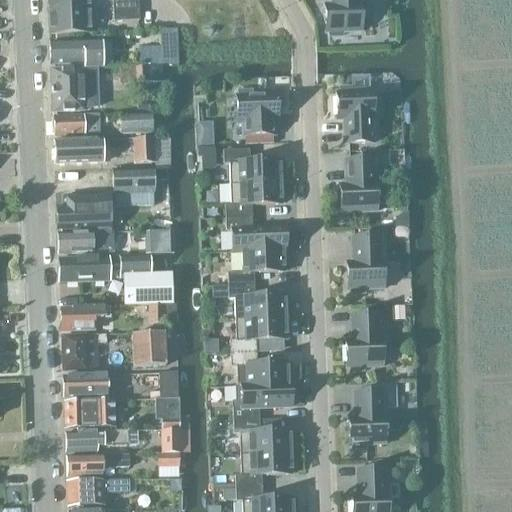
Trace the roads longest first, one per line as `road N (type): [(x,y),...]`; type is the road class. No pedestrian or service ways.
road 1 (residential): [(323,511),(305,41),(285,0)]
road 2 (residential): [(47,511),(24,0)]
